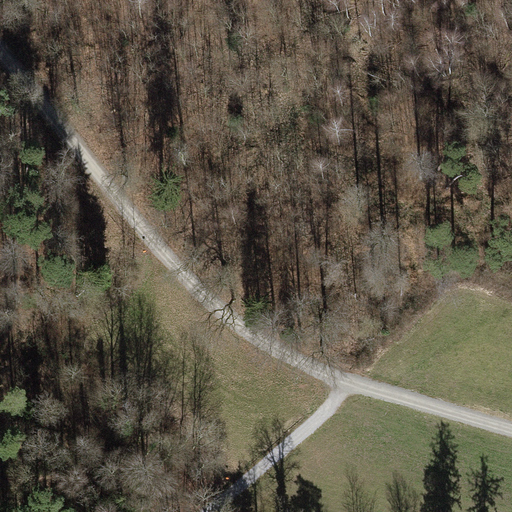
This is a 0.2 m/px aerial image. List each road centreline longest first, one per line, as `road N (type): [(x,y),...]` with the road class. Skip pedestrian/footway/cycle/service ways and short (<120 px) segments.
road 1 (track): [(0,52),(141,229),(203,293),(266,340),(353,381),(511,429)]
road 2 (track): [(204,511),(353,381)]
